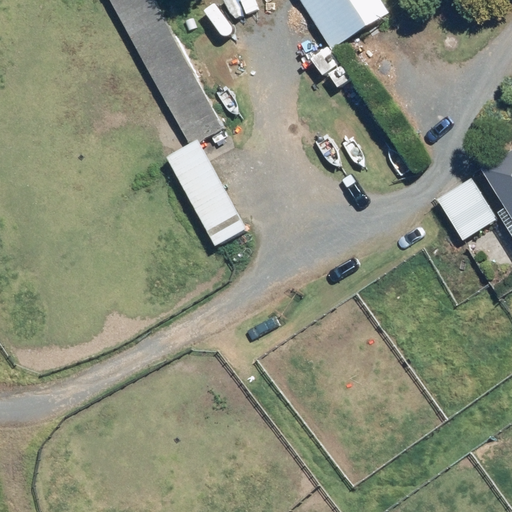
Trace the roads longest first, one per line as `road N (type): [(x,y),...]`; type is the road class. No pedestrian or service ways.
road 1 (track): [(0,391),(50,392),(182,335),(451,171),(491,64),(511,36)]
road 2 (track): [(201,0),(331,244)]
